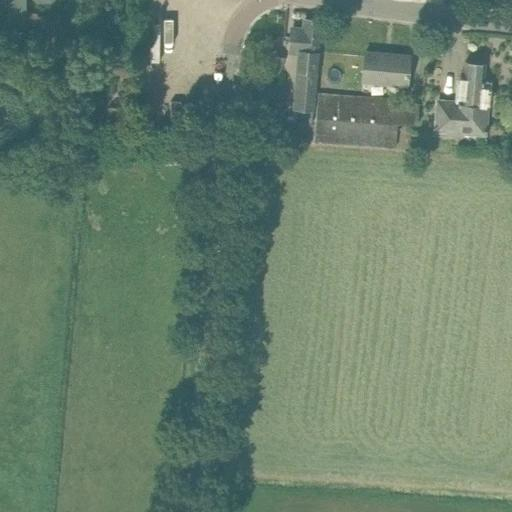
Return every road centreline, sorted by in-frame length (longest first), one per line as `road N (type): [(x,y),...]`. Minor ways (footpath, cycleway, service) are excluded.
road 1 (tertiary): [(194,511),(232,43),(243,15),(265,0)]
road 2 (tertiary): [(511,24),(335,0)]
